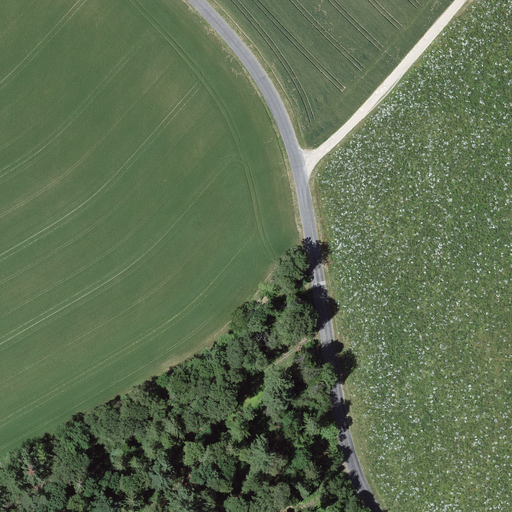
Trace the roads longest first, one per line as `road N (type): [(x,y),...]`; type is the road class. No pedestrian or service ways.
road 1 (tertiary): [(374,511),(339,415),(288,134),(260,77),(196,0)]
road 2 (track): [(298,169),(466,0)]
